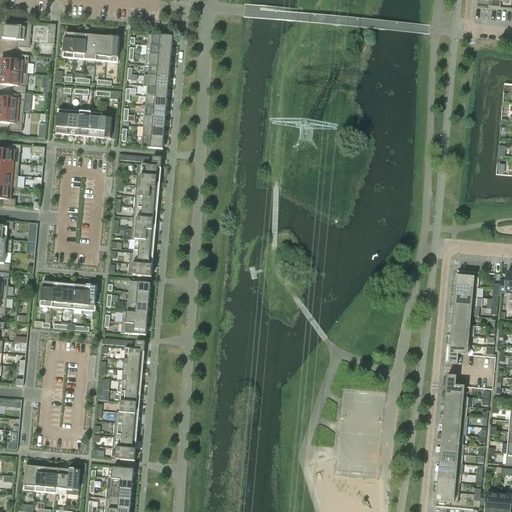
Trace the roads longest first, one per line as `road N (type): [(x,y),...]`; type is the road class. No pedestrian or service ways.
road 1 (residential): [(423,511),(448,244),(511,250)]
road 2 (residential): [(62,248),(94,251),(102,173),(70,170),(65,219)]
road 3 (residential): [(46,395),(43,432),(77,435),(83,359),(49,355)]
